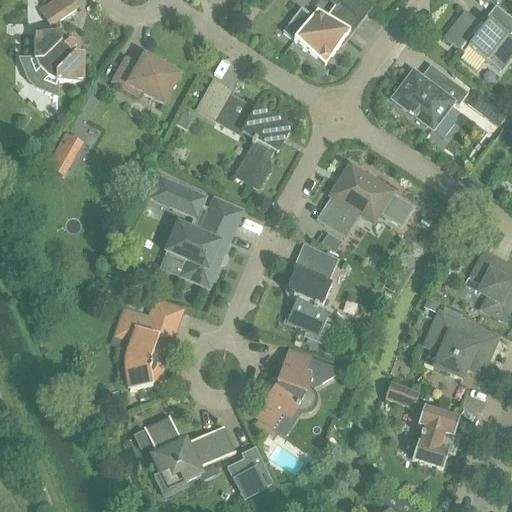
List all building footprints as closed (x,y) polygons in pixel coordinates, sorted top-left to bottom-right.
[(37,93),(59,100),(59,84),(83,84),(83,57),(74,57),(71,54),(75,50),(75,49),(76,48),(76,47),(76,46),(75,45),(75,44),(74,43),(73,43),(72,42),(71,42),(70,42),(69,43),(68,43),(63,47),(61,44),(61,35),(60,35),(60,22),(76,11),(68,0),(64,0),(42,15),(51,29),(50,35),(34,35),(34,60),(19,61),(28,84),(37,93)] [(293,43),(325,67),(349,35),(346,32),(356,19),(359,21),(369,8),(358,0),(324,0),(335,8),(327,18),(318,11),(310,20),(300,13),(283,35),(293,43)] [(469,49),(499,74),(511,57),(511,20),(495,7),(485,21),(488,23),(484,29),(465,14),(444,40),(464,56),(469,49)] [(141,94),(163,106),(179,77),(145,58),(140,66),(125,58),(110,86),(138,101),(141,94)] [(391,102),(433,133),(454,105),(457,108),(467,95),(446,79),(436,91),(413,73),(391,102)] [(234,179),(257,192),(269,171),(264,168),(273,152),(277,155),(291,130),(256,110),(231,96),(232,94),(213,83),(201,104),(196,114),(240,139),(242,135),(255,142),(234,179)] [(507,116),(491,103),(481,117),(497,129),(507,116)] [(194,120),(183,114),(176,126),(187,133),(194,120)] [(63,137),(53,153),(71,163),(80,147),(63,137)] [(317,223),(345,242),(367,207),(401,229),(413,210),(391,196),(392,195),(350,168),(331,198),(332,198),(317,223)] [(182,274),(210,287),(219,267),(220,267),(221,267),(222,267),(224,267),(225,266),(227,262),(227,261),(226,260),(226,259),(225,258),(223,257),(237,224),(204,210),(208,199),(159,177),(149,203),(194,222),(190,231),(177,226),(165,254),(186,264),(182,274)] [(482,312),(505,324),(511,310),(511,270),(484,256),(471,279),(483,285),(478,295),(488,300),(482,312)] [(286,325),(318,339),(325,324),(326,322),(326,320),(326,319),(326,318),(325,316),(325,314),(324,314),(323,312),(321,311),(331,287),(328,285),(337,265),(325,260),(321,267),(305,260),(299,273),(295,271),(288,288),(296,291),(292,300),(296,301),(286,325)] [(436,307),(425,302),(422,309),(433,313),(436,307)] [(149,317),(178,327),(183,314),(155,303),(149,317)] [(126,375),(129,393),(152,389),(151,385),(164,383),(162,368),(167,353),(163,351),(166,342),(154,337),(158,325),(125,313),(117,333),(134,339),(128,355),(127,359),(126,363),(126,367),(126,371),(126,375)] [(433,370),(461,382),(466,370),(481,377),(497,340),(439,315),(424,348),(440,355),(433,370)] [(344,374),(309,361),(288,354),(279,381),(276,380),(275,386),(277,386),(276,389),(274,391),(273,390),(269,393),(271,396),(265,405),(254,420),(271,432),(281,417),(290,423),(297,413),(298,411),(299,412),(300,412),(302,412),(303,412),(305,411),(306,411),(308,410),(310,415),(311,414),(312,414),(313,413),(314,412),(315,410),(316,409),(316,408),(317,407),(317,405),(318,404),(318,403),(318,401),(318,400),(318,399),(317,397),(317,396),(316,395),(316,393),(315,392),(314,391),(313,390),(312,389),(311,388),(310,387),(309,386),(308,385),(307,385),(308,382),(322,387),(344,374)] [(387,402),(415,412),(420,396),(393,386),(387,402)] [(412,462),(442,472),(448,456),(453,457),(459,439),(454,438),(459,421),(423,409),(417,427),(425,430),(420,445),(417,444),(412,462)] [(158,477),(166,493),(183,485),(201,477),(199,472),(235,455),(223,429),(187,447),(181,442),(168,418),(143,431),(144,432),(134,437),(141,452),(152,447),(157,455),(151,459),(159,476),(158,477)] [(273,490),(257,456),(225,472),(242,507),(266,496),(265,494),(273,490)] [(363,491),(372,479),(360,471),(352,483),(363,491)] [(416,511),(392,494),(383,505),(389,511),(388,511),(416,511)]
